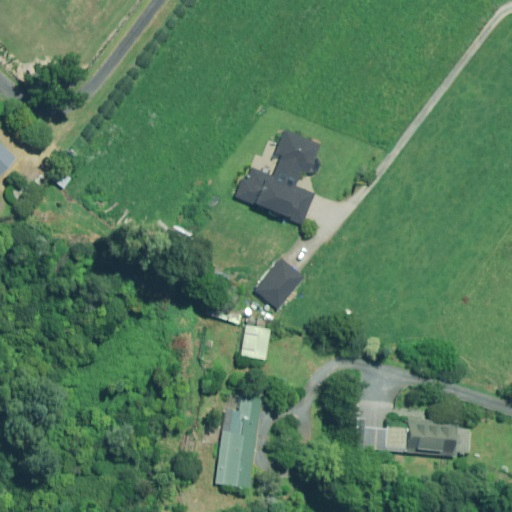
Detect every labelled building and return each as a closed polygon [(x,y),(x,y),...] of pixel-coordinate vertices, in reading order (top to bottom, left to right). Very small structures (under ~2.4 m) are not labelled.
[(320,147),(283,131),(272,157),(279,159),(271,178),(247,168),(234,198),(300,226),(313,196),(294,188),(300,174),(307,177),(320,147)] [(0,172),(13,161),(0,145),(0,172)] [(301,279),(278,261),(253,293),(276,311),(301,279)] [(219,276),(201,270),(197,280),(216,286),(219,276)] [(243,309),(229,304),(223,321),(236,326),(243,309)] [(268,331),(243,327),(238,357),(263,361),(268,331)] [(253,424),(228,420),(226,432),(219,431),(211,484),(243,489),(253,424)] [(467,426),(405,420),(402,451),(452,456),(452,454),(464,455),(467,426)]
